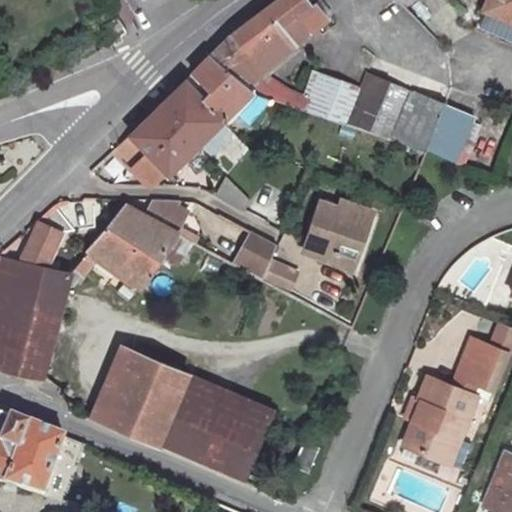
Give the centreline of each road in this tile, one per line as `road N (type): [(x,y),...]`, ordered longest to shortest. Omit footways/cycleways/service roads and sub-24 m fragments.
road 1 (residential): [(319,511),(399,319),(457,232),(511,213)]
road 2 (unclassified): [(0,396),(283,511)]
road 3 (residential): [(143,73),(91,78),(0,121)]
